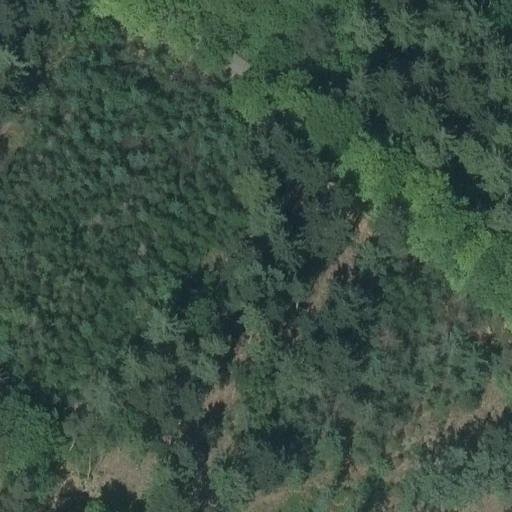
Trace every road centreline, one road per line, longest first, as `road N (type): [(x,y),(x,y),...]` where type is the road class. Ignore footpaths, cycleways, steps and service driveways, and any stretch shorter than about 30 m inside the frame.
road 1 (track): [(511,319),(91,0)]
road 2 (unclassified): [(511,278),(142,0)]
